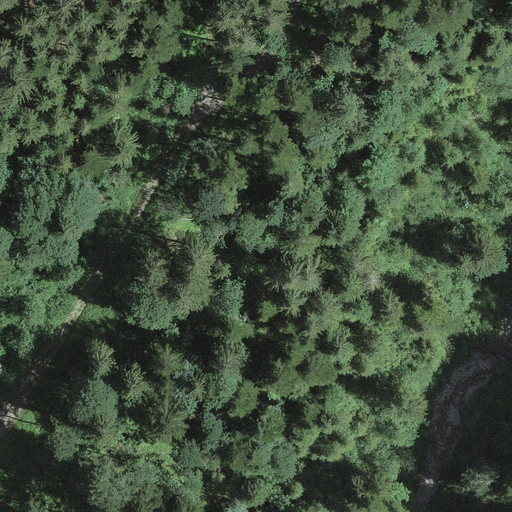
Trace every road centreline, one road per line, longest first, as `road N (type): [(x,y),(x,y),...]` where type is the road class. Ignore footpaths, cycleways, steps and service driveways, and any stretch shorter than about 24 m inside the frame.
road 1 (track): [(0,429),(203,110)]
road 2 (track): [(203,110),(249,78),(294,0)]
